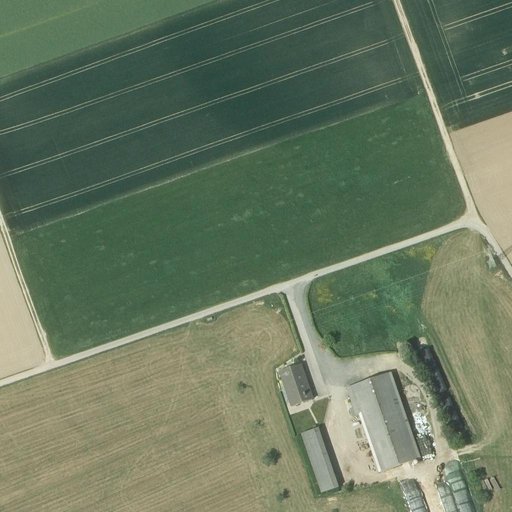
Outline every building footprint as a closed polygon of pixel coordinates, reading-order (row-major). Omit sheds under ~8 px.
[(299,365),(279,372),(287,395),(288,395),(289,400),(288,401),(291,407),(311,400),(307,387),(305,387),(303,380),(304,380),(299,365)] [(387,374),(345,388),(352,408),(355,416),(360,414),(381,472),(416,460),(387,374)] [(337,488),(317,428),(299,434),(320,494),(337,488)] [(427,511),(419,483),(404,488),(411,511),(427,511)] [(473,511),(464,484),(452,489),(459,511),(473,511)]
